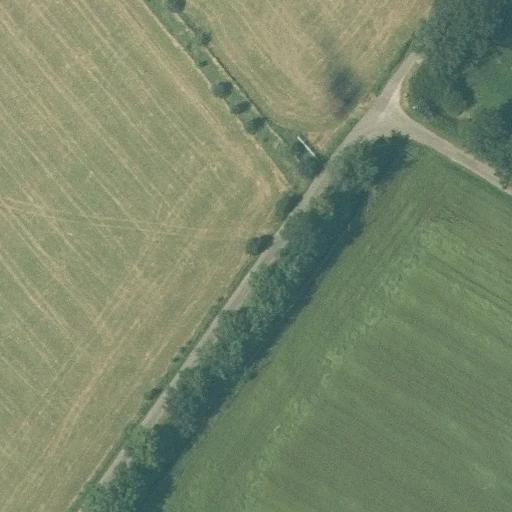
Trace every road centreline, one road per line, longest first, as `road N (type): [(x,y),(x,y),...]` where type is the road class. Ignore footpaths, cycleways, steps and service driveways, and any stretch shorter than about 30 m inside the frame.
road 1 (unclassified): [(93,511),(381,108)]
road 2 (unclassified): [(381,108),(511,184)]
road 3 (unclassified): [(381,108),(458,0)]
